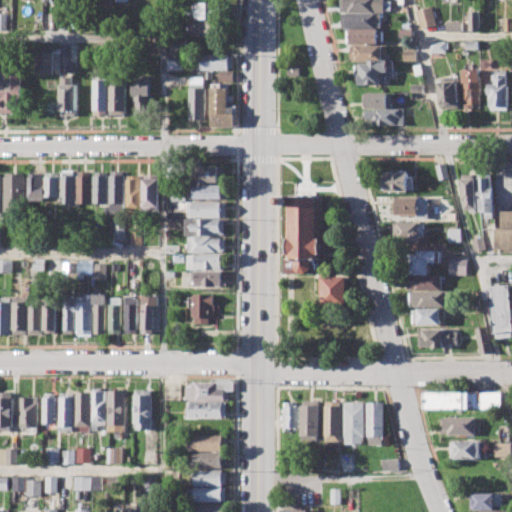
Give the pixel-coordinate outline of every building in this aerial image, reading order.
[(341,0),(391,0),(391,9),(384,9),(384,12),(341,12),(341,0)] [(194,17),(194,3),(219,3),(219,17),(194,17)] [(418,10),(433,7),(436,24),(422,28),(418,10)] [(471,11),(480,11),(480,30),(471,30),(471,11)] [(0,13),(8,13),(8,30),(0,30),(0,13)] [(344,13),(381,13),(381,27),(344,27),(344,13)] [(191,21),(218,20),(218,34),(191,34),(191,21)] [(448,22),(463,22),(463,30),(448,30),(448,22)] [(347,29),(383,29),(383,42),(347,42),(347,29)] [(400,29),(413,29),(413,38),(400,38),(400,29)] [(169,53),(169,39),(187,39),(187,53),(169,53)] [(466,40),(479,40),(479,48),(466,48),(466,40)] [(431,41),(446,41),(446,51),(431,51),(431,41)] [(68,59),(68,45),(77,45),(77,59),(68,59)] [(352,45),(386,45),(386,58),(352,59),(352,45)] [(37,73),(36,51),(53,51),(54,73),(37,73)] [(404,51),(417,51),(417,59),(404,60),(404,51)] [(198,54),(232,54),(232,69),(198,69),(198,54)] [(167,59),(183,59),(183,70),(167,70),(167,59)] [(359,64),(371,64),(371,61),(393,60),(393,76),(386,76),(386,84),(360,84),(359,64)] [(414,66),(421,64),(423,74),(416,75),(414,66)] [(287,67),(287,79),(300,79),(300,67),(287,67)] [(465,108),(463,69),(479,68),(481,103),(473,103),(473,107),(465,108)] [(490,109),(490,83),(496,83),(496,70),(508,70),(508,109),(490,109)] [(0,112),(0,72),(23,72),(24,92),(17,92),(17,112),(0,112)] [(220,72),(233,72),(233,82),(220,82),(220,72)] [(135,114),(135,103),(132,103),(132,79),(135,79),(135,74),(149,73),(150,113),(135,114)] [(61,114),(61,76),(73,76),(73,84),(78,84),(78,114),(61,114)] [(190,76),(189,119),(206,119),(207,77),(190,76)] [(438,78),(457,76),(459,107),(441,109),(438,78)] [(112,114),(111,79),(126,79),(127,113),(112,114)] [(95,113),(95,80),(109,80),(109,113),(95,113)] [(212,127),(211,87),(214,87),(214,84),(222,84),(222,87),(228,87),(228,107),(234,107),(234,127),(212,127)] [(412,84),(425,84),(425,92),(412,92),(412,84)] [(367,92),(392,92),(392,107),(367,107),(367,92)] [(365,109),(404,109),(404,124),(365,124),(365,109)] [(437,164),(445,163),(449,177),(440,179),(437,164)] [(200,167),(224,167),(223,181),(209,181),(209,184),(200,184),(200,167)] [(78,201),(78,171),(91,171),(91,201),(78,201)] [(94,201),(94,171),(107,171),(107,201),(94,201)] [(110,201),(110,171),(125,171),(124,201),(110,201)] [(387,171),(409,171),(409,179),(414,179),(414,190),(387,190),(387,171)] [(61,201),(61,172),(75,172),(75,201),(61,201)] [(4,210),(4,173),(25,173),(25,210),(4,210)] [(28,202),(28,173),(42,173),(42,202),(28,202)] [(45,202),(45,173),(59,173),(59,202),(45,202)] [(482,211),(478,174),(492,173),(496,218),(486,219),(485,211),(482,211)] [(127,175),(127,212),(141,212),(141,175),(127,175)] [(465,211),(462,176),(475,175),(478,209),(465,211)] [(143,209),(143,176),(158,176),(158,209),(143,209)] [(189,184),(227,185),(227,199),(189,198),(189,184)] [(286,273),(286,258),(290,258),(290,206),(282,206),(282,194),(323,194),(323,234),(328,234),(328,273),(286,273)] [(399,197),(430,197),(430,217),(415,217),(415,215),(399,215),(399,197)] [(189,202),(226,202),(226,216),(189,217),(189,202)] [(511,251),(497,251),(497,228),(502,228),(502,211),(511,211),(511,251)] [(188,219),(225,219),(225,234),(187,234),(188,219)] [(395,222),(426,221),(427,236),(422,236),(422,242),(395,243),(395,222)] [(113,239),(113,222),(124,222),(124,239),(113,239)] [(449,229),(461,228),(462,241),(450,242),(449,229)] [(131,244),(130,229),(141,229),(142,244),(131,244)] [(189,236),(226,237),(225,251),(189,251),(189,236)] [(474,239),(483,237),(486,250),(476,252),(474,239)] [(407,254),(420,254),(420,249),(440,249),(440,263),(432,263),(432,273),(407,273),(407,254)] [(174,253),(185,253),(185,261),(174,261),(174,253)] [(188,254),(223,254),(223,268),(188,268),(188,254)] [(34,269),(34,258),(45,258),(45,269),(34,269)] [(450,258),(468,258),(468,275),(450,274),(450,258)] [(0,259),(11,260),(11,272),(0,272),(0,259)] [(141,259),(157,259),(157,268),(141,268),(141,259)] [(76,273),(77,260),(93,260),(92,274),(76,273)] [(95,263),(95,279),(106,279),(106,263),(95,263)] [(192,271),(223,272),(223,287),(196,287),(196,284),(192,284),(192,271)] [(409,276),(443,276),(443,289),(409,289),(409,276)] [(324,304),(323,288),(319,288),(319,277),(348,277),(348,304),(324,304)] [(490,286),(511,283),(511,336),(500,338),(499,333),(496,333),(490,286)] [(411,291),(451,292),(451,306),(411,306),(411,291)] [(194,292),(217,292),(217,316),(212,316),(212,323),(197,323),(197,317),(193,316),(194,292)] [(95,332),(94,294),(107,294),(107,332),(95,332)] [(143,295),(159,295),(159,332),(143,333),(143,295)] [(78,333),(78,296),(92,296),(93,333),(78,333)] [(126,333),(126,296),(139,296),(139,333),(126,333)] [(0,334),(0,298),(10,298),(11,334),(0,334)] [(63,333),(63,298),(75,298),(76,332),(63,333)] [(110,332),(110,298),(122,298),(123,332),(110,332)] [(46,332),(45,300),(58,300),(58,332),(46,332)] [(13,333),(13,302),(27,302),(27,333),(13,333)] [(30,333),(29,304),(43,304),(43,333),(30,333)] [(414,308),(446,308),(446,319),(442,319),(442,323),(414,323),(414,308)] [(482,352),(477,329),(486,327),(492,350),(482,352)] [(419,329),(445,328),(445,332),(458,332),(458,343),(444,343),(444,347),(419,347),(419,329)] [(186,385),(191,385),(191,383),(215,383),(215,389),(230,389),(230,400),(186,400),(186,385)] [(93,430),(93,387),(104,387),(104,391),(107,391),(107,425),(100,425),(100,430),(93,430)] [(138,428),(138,422),(134,422),(135,389),(153,390),(152,428),(138,428)] [(111,430),(110,390),(127,390),(127,430),(111,430)] [(0,430),(0,391),(14,391),(15,430),(0,430)] [(426,392),(500,391),(500,409),(426,409),(426,392)] [(61,430),(61,392),(74,392),(74,430),(61,430)] [(77,431),(77,392),(91,392),(91,431),(77,431)] [(45,422),(45,393),(58,393),(58,422),(45,422)] [(22,431),(21,397),(38,397),(39,430),(22,431)] [(303,400),(303,439),(320,439),(319,400),(303,400)] [(188,401),(228,402),(228,417),(188,416),(188,401)] [(285,431),(285,401),(295,401),(295,405),(300,405),(300,427),(292,427),(292,431),(285,431)] [(327,401),(327,450),(340,450),(339,441),(342,441),(342,401),(327,401)] [(346,402),(347,444),(365,443),(365,401),(346,402)] [(369,402),(369,445),(384,445),(383,402),(369,402)] [(444,416),(476,416),(476,434),(445,434),(444,416)] [(191,435),(226,435),(226,450),(190,450),(191,435)] [(449,441),(481,441),(481,458),(449,458),(449,441)] [(511,442),(496,442),(496,456),(511,455),(511,442)] [(78,462),(78,448),(92,447),(92,462),(78,462)] [(6,448),(18,448),(18,463),(6,463),(6,448)] [(47,461),(47,448),(60,448),(60,460),(47,461)] [(109,448),(125,448),(125,462),(110,463),(109,448)] [(64,463),(63,450),(76,450),(76,462),(64,463)] [(192,453),(226,453),(226,467),(192,467),(192,453)] [(383,459),(400,457),(401,469),(384,470),(383,459)] [(191,470),(223,470),(223,485),(190,484),(191,470)] [(48,475),(59,475),(59,492),(48,492),(48,475)] [(0,476),(10,476),(10,490),(0,490),(0,476)] [(14,476),(26,476),(26,491),(14,491),(14,476)] [(75,476),(92,476),(92,490),(76,490),(75,476)] [(156,476),(146,477),(147,490),(157,489),(156,476)] [(28,494),(28,479),(43,479),(43,494),(28,494)] [(189,487),(223,488),(223,502),(188,501),(189,487)] [(332,489),(331,503),(341,503),(342,489),(332,489)] [(471,492),(503,492),(503,505),(496,505),(496,508),(471,508),(471,492)]
